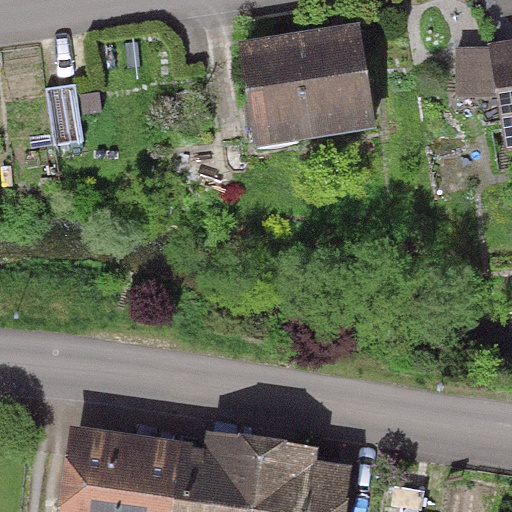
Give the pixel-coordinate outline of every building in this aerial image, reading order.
[(353,21),(234,39),(251,146),(370,127),(353,21)] [(494,54),(466,53),(466,94),(500,95),(505,139),(511,138),(511,47),(494,49),(494,54)] [(73,81),(41,86),(50,147),(81,143),(73,81)] [(166,511),(178,439),(75,424),(60,511),(166,511)] [(323,443),(286,437),(250,432),(220,427),(217,445),(178,439),(166,511),(351,511),(359,466),(321,460),(323,443)]
